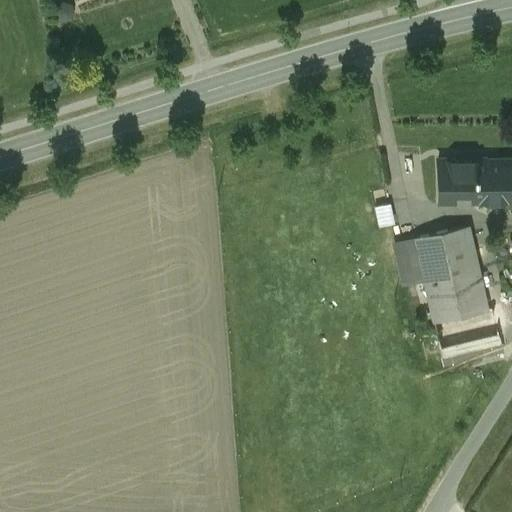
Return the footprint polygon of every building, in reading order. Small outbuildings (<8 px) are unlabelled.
[(486,157),(438,157),(439,200),(453,199),(452,185),(472,185),(472,199),(511,198),(511,158),(486,159),(486,157)] [(467,225),(415,236),(415,238),(424,276),(429,299),(479,289),(481,288),(467,225)] [(415,238),(395,243),(403,281),(424,276),(415,238)] [(479,289),(429,299),(433,320),(433,319),(485,306),(485,305),(483,306),(479,289)] [(433,319),(433,320),(442,360),(501,346),(492,305),(485,306),(433,319)]
